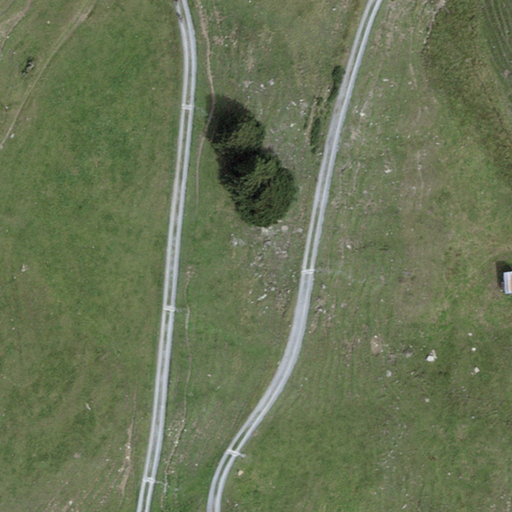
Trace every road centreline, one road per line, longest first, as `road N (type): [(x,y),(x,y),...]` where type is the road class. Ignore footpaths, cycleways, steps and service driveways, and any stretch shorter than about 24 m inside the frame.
road 1 (track): [(369,0),(307,215),(292,331),(276,377),(212,487),(210,511)]
road 2 (track): [(138,511),(178,119),(181,46),(170,0)]
